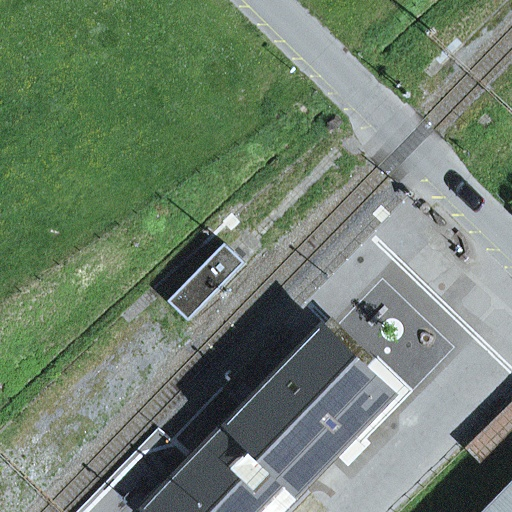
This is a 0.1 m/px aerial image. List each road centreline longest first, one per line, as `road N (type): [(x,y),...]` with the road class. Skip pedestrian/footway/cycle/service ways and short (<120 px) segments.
road 1 (tertiary): [(264,0),(511,244)]
road 2 (residential): [(362,511),(511,356)]
